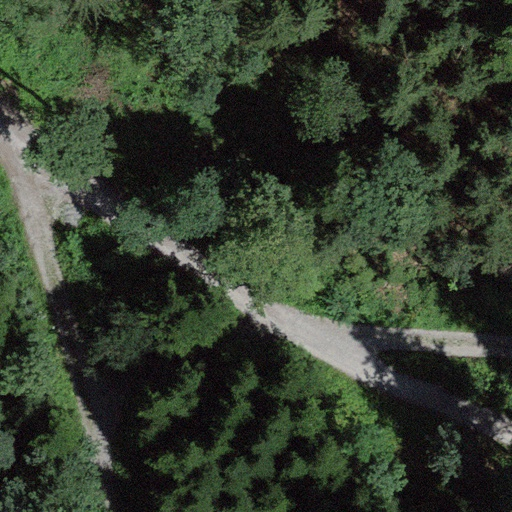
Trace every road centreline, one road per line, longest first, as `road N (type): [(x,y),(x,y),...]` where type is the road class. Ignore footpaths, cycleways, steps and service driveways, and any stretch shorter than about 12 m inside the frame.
road 1 (track): [(61,154),(231,259),(478,351)]
road 2 (track): [(137,511),(61,154),(0,96)]
road 3 (track): [(127,464),(170,376),(210,351),(269,340),(478,351)]
